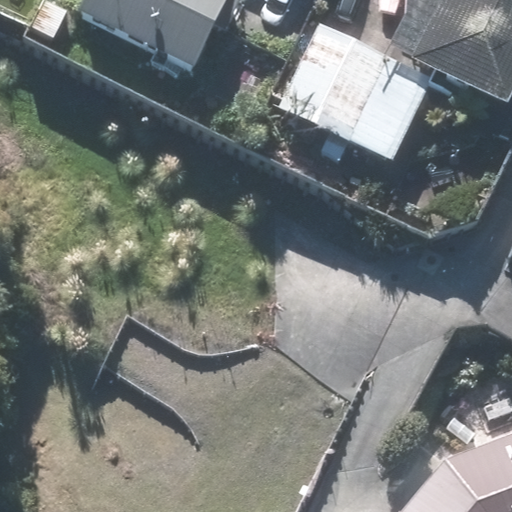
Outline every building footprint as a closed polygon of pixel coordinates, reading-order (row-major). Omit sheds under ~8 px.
[(230,0),(86,0),(78,17),(194,74),(230,0)] [(511,0),(445,0),(412,67),(506,113),(511,99),(511,0)] [(320,32),(279,114),(392,169),(432,86),(320,32)] [(139,124),(74,257),(236,336),(284,237),(188,191),(205,156),(139,124)] [(511,511),(511,442),(444,468),(406,511),(511,511)]
